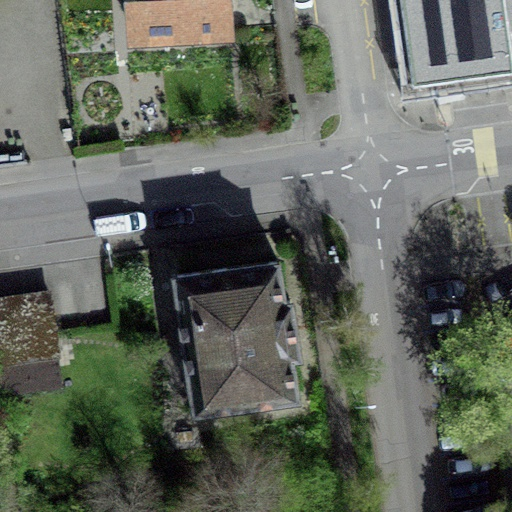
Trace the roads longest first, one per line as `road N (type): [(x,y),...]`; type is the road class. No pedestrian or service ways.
road 1 (residential): [(375,185),(0,231)]
road 2 (residential): [(375,185),(422,511)]
road 3 (residential): [(511,164),(375,185)]
